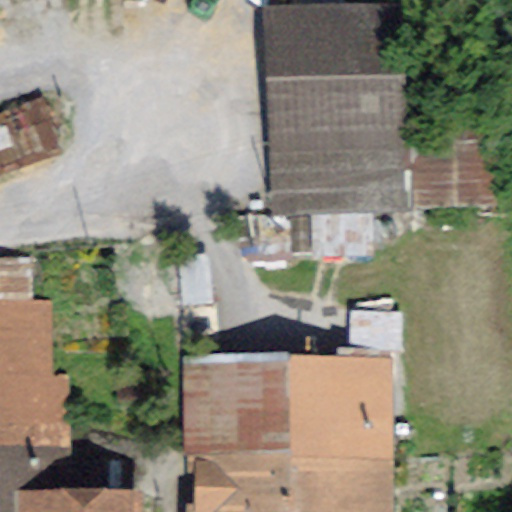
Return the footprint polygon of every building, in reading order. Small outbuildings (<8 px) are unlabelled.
[(409,209),(406,0),(267,2),(270,211),(314,210),(315,255),(379,254),(379,209),(409,209)] [(0,117),(0,182),(61,159),(39,102),(0,117)] [(355,309),(354,352),(406,353),(407,310),(355,309)] [(136,511),(137,483),(117,483),(117,458),(67,458),(67,383),(51,383),(52,317),(0,317),(0,511),(136,511)] [(387,511),(387,373),(295,374),(295,381),(208,382),(208,511),(387,511)]
